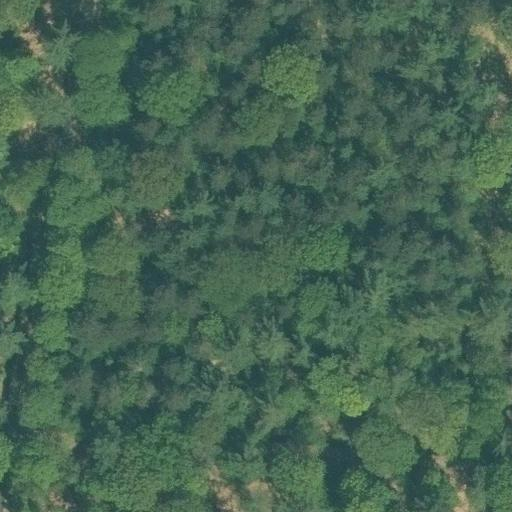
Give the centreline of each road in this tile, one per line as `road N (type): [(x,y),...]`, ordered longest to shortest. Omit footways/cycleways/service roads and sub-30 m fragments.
road 1 (unclassified): [(11,511),(89,0)]
road 2 (track): [(0,440),(511,487)]
road 3 (track): [(511,89),(485,321)]
